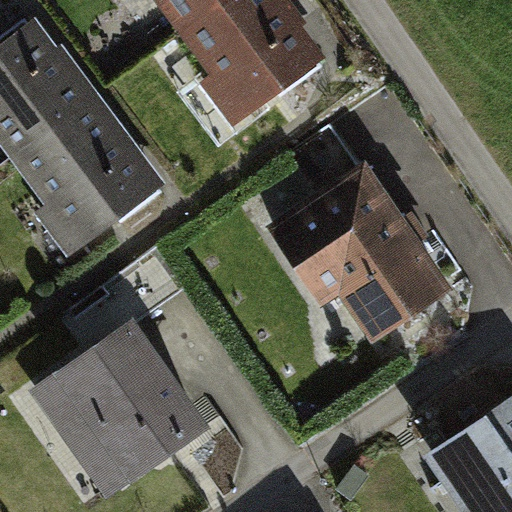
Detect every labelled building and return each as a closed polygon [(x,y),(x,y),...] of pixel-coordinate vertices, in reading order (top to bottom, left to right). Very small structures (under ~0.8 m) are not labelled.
[(152,0),(208,71),(194,81),(230,127),(321,57),(284,10),(276,0),(152,0)] [(40,8),(0,37),(0,135),(49,201),(40,207),(74,253),(170,183),(160,170),(48,19),(40,8)] [(370,154),(273,220),(327,298),(344,286),(380,337),(459,282),(370,154)] [(210,422),(136,316),(38,384),(112,490),(210,422)] [(511,511),(511,394),(433,448),(475,511),(511,511)]
